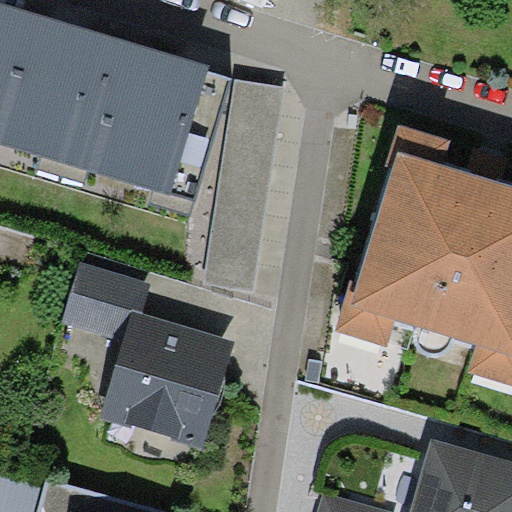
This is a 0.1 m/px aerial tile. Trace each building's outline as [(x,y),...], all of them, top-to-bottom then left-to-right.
[(0,140),(35,22),(0,11),(0,140)] [(35,22),(0,140),(0,142),(47,157),(51,144),(94,157),(90,171),(169,194),(173,181),(203,189),(235,81),(35,22)] [(236,80),(206,283),(254,290),(284,87),(236,80)] [(511,180),(397,144),(346,309),(355,312),(358,302),(392,313),(389,322),(422,332),(425,322),(452,330),(449,341),(486,353),(490,342),(511,349),(511,180)] [(146,289),(84,270),(70,316),(132,335),(136,320),(146,289)] [(227,346),(136,320),(132,335),(109,415),(198,441),(207,412),(218,408),(223,397),(225,380),(220,370),(227,346)] [(511,511),(511,473),(436,454),(421,511),(511,511)] [(166,511),(50,482),(42,511),(166,511)]
